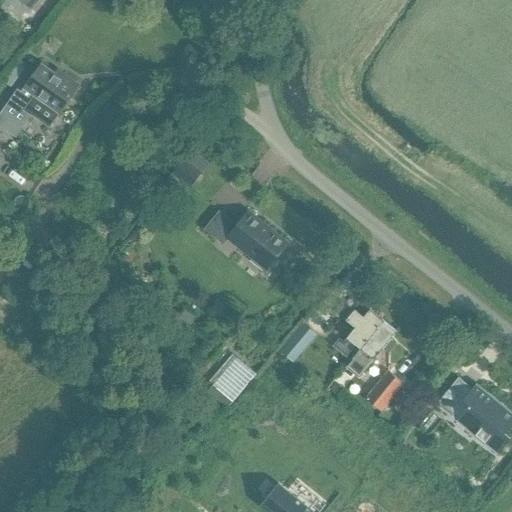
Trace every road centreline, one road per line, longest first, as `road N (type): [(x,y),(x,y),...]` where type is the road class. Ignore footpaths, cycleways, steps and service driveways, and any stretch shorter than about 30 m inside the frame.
road 1 (residential): [(278,141),(191,85),(137,85),(100,117),(47,197),(43,219)]
road 2 (residential): [(511,337),(297,165),(278,141)]
road 3 (residential): [(278,141),(239,23)]
